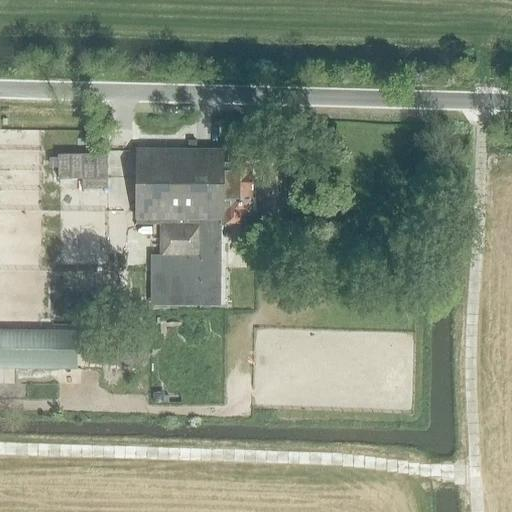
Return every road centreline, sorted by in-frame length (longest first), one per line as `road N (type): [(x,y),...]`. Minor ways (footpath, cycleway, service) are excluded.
road 1 (tertiary): [(0,89),(511,104)]
road 2 (track): [(0,449),(473,472)]
road 3 (track): [(481,103),(470,327),(476,511)]
